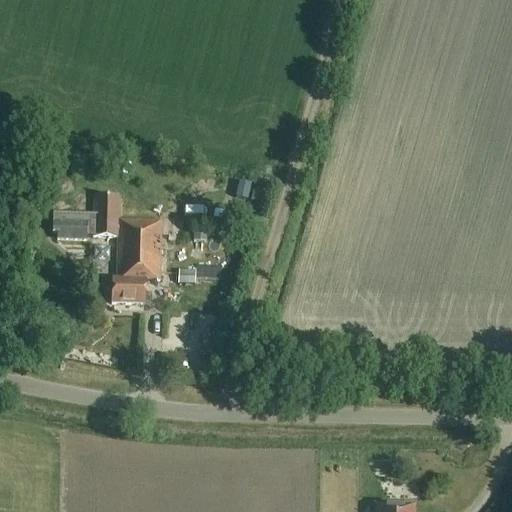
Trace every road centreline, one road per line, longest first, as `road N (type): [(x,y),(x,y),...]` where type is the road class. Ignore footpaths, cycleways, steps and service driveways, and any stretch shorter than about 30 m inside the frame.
road 1 (unclassified): [(511,418),(187,412),(0,385)]
road 2 (track): [(221,413),(343,0)]
